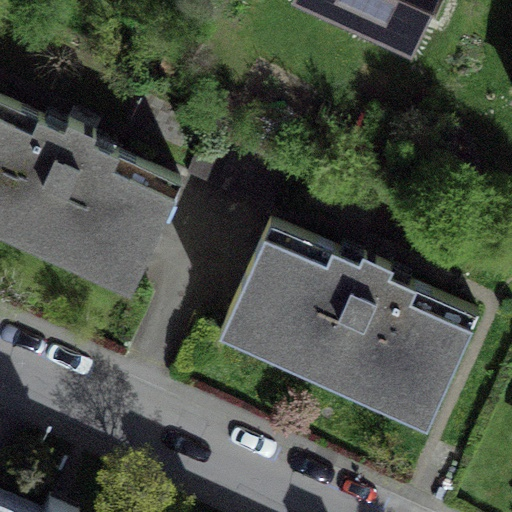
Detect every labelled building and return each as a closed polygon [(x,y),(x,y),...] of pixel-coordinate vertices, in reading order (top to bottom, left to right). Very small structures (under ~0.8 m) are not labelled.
[(316,0),(411,43),(430,0),(316,0)] [(183,181),(0,94),(0,227),(132,290),(183,181)] [(301,174),(214,131),(190,178),(225,195),(236,174),(288,200),(301,174)] [(477,315),(279,224),(229,334),(427,425),(477,315)] [(24,511),(0,501),(0,511),(24,511)]
